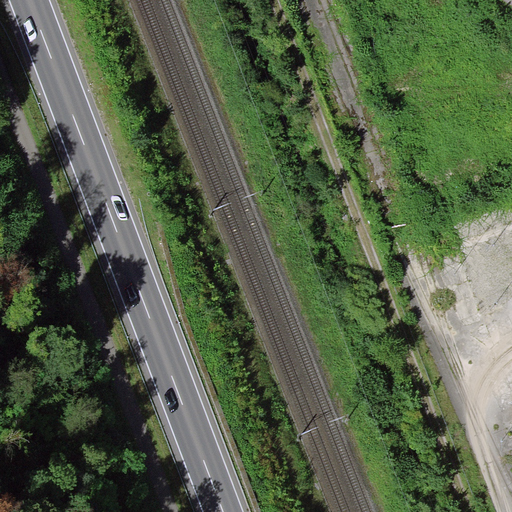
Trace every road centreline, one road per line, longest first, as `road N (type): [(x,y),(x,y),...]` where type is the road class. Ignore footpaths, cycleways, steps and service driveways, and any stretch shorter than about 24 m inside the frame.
road 1 (track): [(268,0),(466,511)]
road 2 (trunk): [(31,0),(224,511)]
road 3 (unclassified): [(0,64),(172,511)]
